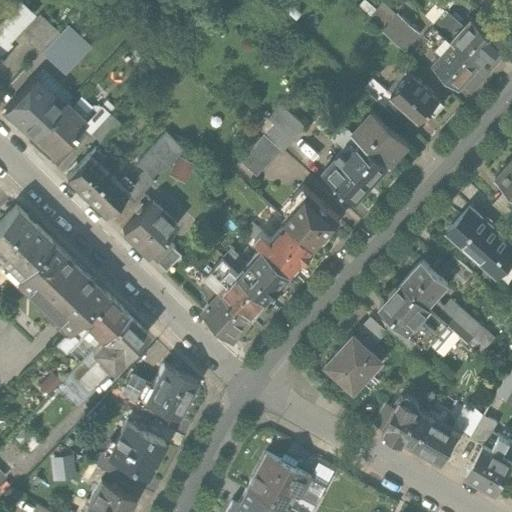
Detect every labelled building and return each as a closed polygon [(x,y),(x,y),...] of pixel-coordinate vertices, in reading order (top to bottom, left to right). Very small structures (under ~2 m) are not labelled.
[(19,0),(17,0),(0,19),(0,55),(11,44),(8,41),(34,14),(19,0)] [(114,2),(112,0),(94,0),(107,11),(114,2)] [(358,6),(382,28),(395,13),(383,2),(375,11),(363,0),(358,6)] [(434,0),(437,2),(446,10),(455,0),(434,0)] [(472,17),(462,27),(461,26),(463,25),(446,10),(437,2),(425,15),(433,22),(479,64),(489,52),(491,54),(500,45),(497,43),(499,41),(472,17)] [(382,28),(381,29),(403,49),(418,32),(396,12),(395,13),(382,28)] [(42,51),(43,50),(59,33),(39,14),(22,32),(42,51)] [(458,86),(479,64),(433,22),(421,35),(441,53),(432,63),(458,86)] [(62,29),(59,33),(43,50),(62,68),(81,47),(62,29)] [(4,107),(33,135),(65,102),(71,96),(42,68),(4,107)] [(444,103),(410,72),(390,95),(404,108),(420,122),(430,110),(434,114),(444,103)] [(395,117),(404,108),(390,95),(372,78),(363,88),(395,117)] [(80,97),(70,107),(84,120),(93,110),(80,97)] [(70,107),(65,102),(33,135),(54,155),(80,127),(85,122),(84,120),(70,107)] [(255,126),(264,134),(281,150),(282,151),(305,126),(280,104),(268,118),(265,115),(255,126)] [(99,107),(85,122),(80,127),(89,135),(90,133),(100,143),(119,123),(109,113),(108,115),(99,107)] [(326,108),(313,122),(325,133),(338,119),(326,108)] [(372,111),(353,132),(389,165),(408,143),(372,111)] [(355,202),(389,165),(353,132),(338,119),(325,133),(334,142),(336,139),(345,147),(322,173),(355,202)] [(131,168),(138,175),(134,179),(144,189),(176,156),(183,149),(166,132),(131,168)] [(256,176),(281,150),(264,134),(239,160),(256,176)] [(65,175),(85,195),(108,171),(87,152),(65,175)] [(193,164),(176,156),(167,176),(183,184),(193,164)] [(511,158),(495,177),(507,188),(511,192),(511,158)] [(115,178),(108,171),(85,195),(103,212),(122,191),(132,182),(121,171),(115,178)] [(134,179),(132,182),(122,191),(132,201),(144,189),(134,179)] [(285,218),(288,221),(315,245),(321,239),(326,239),(331,233),(330,229),(340,218),(303,185),(292,198),(298,203),(285,218)] [(506,218),(511,211),(511,192),(507,188),(491,204),(506,218)] [(151,200),(122,231),(147,255),(165,237),(177,225),(151,200)] [(0,220),(0,256),(18,274),(51,239),(15,205),(0,220)] [(447,231),(496,274),(511,256),(511,242),(470,205),(447,231)] [(313,247),(315,245),(288,221),(271,240),(252,222),(246,230),(262,245),(292,271),(305,257),(309,257),(314,252),(313,247)] [(173,245),(165,237),(147,255),(166,273),(182,255),(172,246),(173,245)] [(14,278),(68,328),(105,290),(51,239),(18,274),(14,278)] [(247,262),(238,272),(268,298),(292,271),(262,245),(247,262)] [(230,247),(221,256),(238,272),(247,262),(230,247)] [(221,256),(204,275),(251,317),(268,298),(238,272),(221,256)] [(433,257),(428,263),(439,274),(445,267),(463,283),(472,273),(453,256),(444,266),(433,257)] [(422,258),(402,280),(428,304),(433,298),(448,282),(439,274),(428,263),(422,258)] [(233,336),(251,317),(204,275),(193,265),(185,273),(199,286),(197,289),(210,300),(203,308),(233,336)] [(443,319),(428,304),(402,280),(379,305),(392,317),(407,332),(408,331),(421,342),(423,340),(443,319)] [(89,327),(101,339),(127,312),(105,290),(68,328),(55,342),(61,348),(57,352),(61,356),(67,350),(89,327)] [(440,300),(436,301),(433,298),(428,304),(443,319),(455,329),(481,353),(493,339),(450,300),(444,305),(440,300)] [(148,332),(127,312),(101,339),(79,361),(67,373),(88,393),(148,332)] [(407,332),(392,317),(385,325),(413,351),(421,342),(408,331),(407,332)] [(387,332),(372,319),(365,327),(379,340),(387,332)] [(434,351),(455,329),(443,319),(423,340),(434,351)] [(89,327),(67,350),(79,361),(101,339),(89,327)] [(383,360),(354,333),(348,340),(338,347),(337,349),(337,351),(338,351),(327,363),(364,397),(379,380),(370,373),(383,360)] [(150,385),(143,399),(145,399),(178,417),(197,380),(163,362),(150,385)] [(511,366),(505,375),(494,392),(511,402),(511,366)] [(60,381),(50,371),(37,385),(47,394),(60,381)] [(143,399),(150,385),(131,374),(120,392),(143,403),(145,399),(143,399)] [(400,397),(395,407),(383,428),(413,445),(430,414),(400,397)] [(383,428),(395,407),(384,402),(373,423),(383,428)] [(470,437),(482,414),(473,405),(471,408),(464,404),(452,426),(459,430),(459,431),(470,437)] [(452,426),(430,414),(413,445),(442,461),(459,431),(459,430),(452,426)] [(470,437),(483,444),(484,443),(492,430),(496,422),(482,414),(470,437)] [(114,440),(110,437),(102,452),(122,463),(146,476),(165,442),(125,419),(114,440)] [(511,462),(511,441),(492,430),(484,443),(483,444),(466,475),(496,492),(511,462)] [(116,474),(122,463),(102,452),(96,463),(116,474)] [(266,453),(248,487),(282,505),(287,508),(295,493),(310,501),(320,482),(294,467),(295,466),(281,458),(280,460),(266,453)] [(334,471),(321,465),(315,478),(327,484),(334,471)] [(81,511),(126,511),(134,498),(100,479),(81,511)] [(277,511),(282,505),(248,487),(238,505),(232,502),(226,511),(277,511)]
